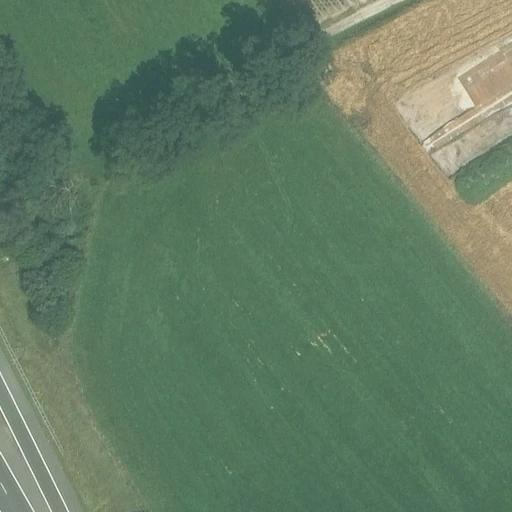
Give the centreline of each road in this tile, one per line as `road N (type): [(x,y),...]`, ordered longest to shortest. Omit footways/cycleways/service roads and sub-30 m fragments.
road 1 (unclassified): [(55,173),(390,0)]
road 2 (motorway): [(59,511),(0,387)]
